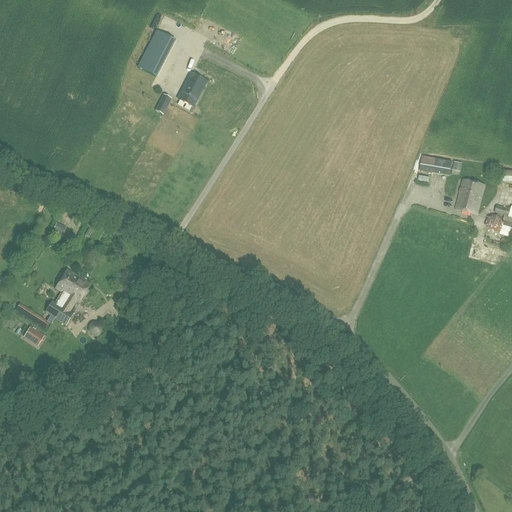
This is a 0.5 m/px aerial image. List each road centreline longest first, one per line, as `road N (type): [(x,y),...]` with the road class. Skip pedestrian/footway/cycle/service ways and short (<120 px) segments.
road 1 (tertiary): [(474,511),(440,440),(331,321),(0,163)]
road 2 (track): [(438,0),(418,19),(320,25),(276,81)]
road 3 (track): [(170,240),(276,81)]
